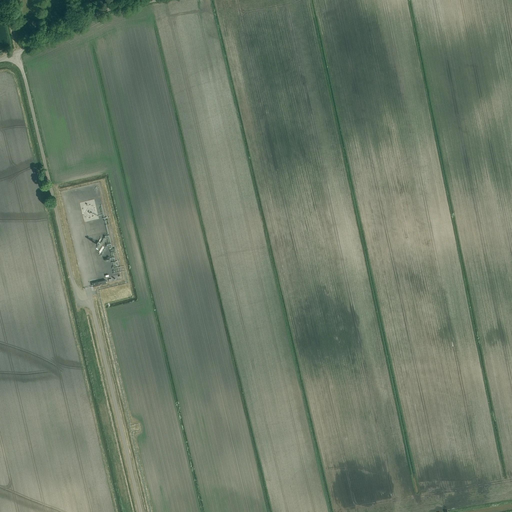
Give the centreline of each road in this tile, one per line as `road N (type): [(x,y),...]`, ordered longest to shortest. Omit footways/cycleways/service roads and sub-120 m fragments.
road 1 (unclassified): [(15,52),(76,299),(91,303),(140,511)]
road 2 (unclassified): [(15,52),(112,8),(157,0)]
